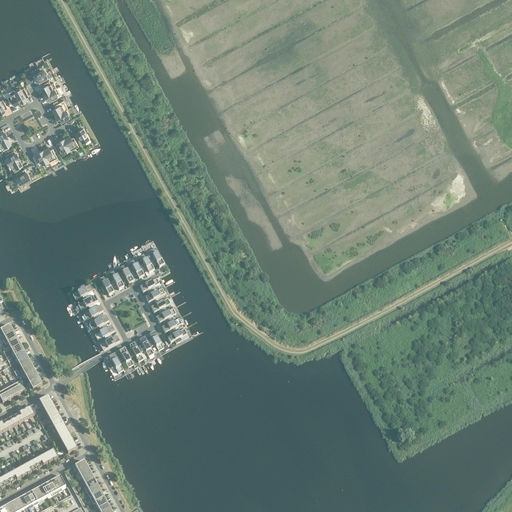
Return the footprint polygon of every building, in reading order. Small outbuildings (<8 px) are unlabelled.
[(42,65),(32,71),(37,80),(37,81),(39,83),(47,78),(52,76),(49,71),(47,72),(44,67),(43,68),(42,65)] [(50,83),(49,80),(42,84),(44,86),(41,88),(44,93),(44,94),(56,87),(53,82),(50,83)] [(28,96),(23,87),(21,89),(20,88),(20,89),(20,88),(15,90),(14,90),(20,101),(26,98),(25,98),(28,96)] [(59,92),(56,87),(44,94),(47,99),(49,102),(58,97),(56,94),(59,92)] [(15,90),(14,89),(8,92),(10,95),(7,96),(10,103),(13,101),(14,104),(20,101),(14,90),(15,90)] [(63,100),(54,105),(55,108),(53,109),(56,114),(56,115),(66,109),(68,108),(63,100)] [(69,114),(66,109),(56,115),(59,120),(60,123),(69,118),(68,115),(69,114)] [(85,131),(83,128),(77,131),(74,133),(79,142),(82,140),(83,140),(84,141),(89,138),(86,133),(85,133),(84,132),(85,131)] [(70,138),(69,136),(64,139),(64,138),(63,138),(70,150),(75,147),(74,145),(77,143),(73,137),(70,138)] [(7,137),(0,140),(0,147),(1,147),(3,150),(9,146),(7,144),(10,142),(7,137)] [(55,143),(56,144),(54,145),(57,151),(59,150),(60,152),(63,150),(63,151),(65,153),(70,150),(63,138),(58,141),(58,142),(55,143)] [(43,150),(42,150),(49,162),(50,165),(59,160),(52,148),(49,150),(48,147),(43,150)] [(15,152),(14,149),(5,154),(6,157),(6,158),(4,159),(7,164),(19,158),(16,152),(15,152)] [(34,155),(32,156),(36,163),(38,162),(39,163),(42,162),(44,165),(49,162),(42,150),(37,153),(34,155)] [(19,158),(7,164),(10,169),(12,168),(14,171),(20,167),(19,165),(21,163),(18,158),(19,158)] [(26,171),(24,168),(15,173),(17,176),(17,177),(15,178),(19,184),(24,181),(24,180),(25,179),(26,179),(29,177),(26,171)] [(157,265),(159,269),(164,266),(155,249),(150,252),(153,259),(150,261),(154,266),(157,265)] [(143,264),(139,267),(142,272),(143,271),(144,272),(147,270),(149,274),(154,271),(145,255),(140,258),(143,264)] [(133,270),(129,273),(132,278),(136,276),(139,280),(144,277),(142,272),(139,267),(135,260),(130,263),(133,270)] [(125,266),(119,269),(129,285),(134,282),(132,278),(129,273),(125,266)] [(116,287),(118,291),(124,288),(115,271),(109,274),(113,281),(110,283),(113,288),(116,287)] [(106,292),(108,296),(114,294),(105,277),(99,280),(103,287),(100,288),(103,294),(106,292)] [(151,282),(140,289),(142,294),(147,292),(149,296),(155,293),(152,288),(159,285),(156,279),(151,282)] [(79,292),(72,296),(75,301),(92,292),(89,287),(85,289),(83,286),(78,289),(79,292)] [(149,296),(145,299),(148,304),(165,295),(162,289),(157,292),(155,293),(149,296)] [(85,302),(78,306),(81,311),(98,302),(95,297),(91,299),(89,296),(83,299),(85,302)] [(151,309),(153,314),(158,312),(159,315),(165,312),(163,309),(170,305),(167,300),(151,309)] [(100,307),(83,316),(86,322),(91,319),(93,318),(94,320),(100,317),(99,315),(103,312),(100,307)] [(156,319),(159,324),(163,322),(165,325),(171,322),(169,319),(176,315),(173,310),(156,319)] [(94,324),(89,326),(92,332),(109,323),(106,317),(102,319),(100,316),(100,317),(94,320),(96,323),(94,324)] [(174,322),(162,329),(165,334),(169,332),(171,337),(175,335),(174,333),(176,332),(174,329),(181,325),(178,320),(174,322)] [(13,333),(10,326),(0,331),(0,336),(2,339),(13,333)] [(101,333),(94,336),(97,342),(102,339),(104,338),(105,340),(110,337),(109,335),(114,333),(111,327),(107,329),(106,327),(100,330),(101,333)] [(171,337),(167,339),(170,344),(174,342),(176,345),(182,342),(188,338),(184,330),(179,332),(175,335),(171,337)] [(17,339),(13,333),(2,339),(5,346),(7,345),(17,339)] [(155,333),(149,336),(151,340),(148,341),(152,347),(155,346),(158,352),(164,349),(155,333)] [(105,344),(100,346),(103,352),(120,343),(117,337),(113,340),(111,337),(110,337),(105,340),(107,343),(105,344)] [(144,338),(139,341),(141,345),(138,347),(142,353),(143,352),(145,351),(148,358),(154,355),(150,348),(147,342),(144,338)] [(20,346),(17,339),(7,345),(11,351),(20,346)] [(134,344),(129,347),(131,351),(128,352),(132,358),(134,357),(138,363),(144,360),(143,360),(137,348),(134,344)] [(24,353),(20,346),(11,351),(15,358),(24,353)] [(138,347),(137,348),(143,360),(146,358),(143,352),(142,353),(138,347)] [(119,352),(128,369),(133,366),(124,349),(119,352)] [(28,359),(24,353),(15,358),(18,364),(28,359)] [(114,355),(109,358),(111,362),(108,363),(111,369),(114,368),(118,374),(123,371),(118,362),(117,360),(114,355)] [(31,366),(28,359),(18,364),(22,371),(31,366)] [(35,372),(31,366),(22,371),(20,372),(23,379),(25,378),(35,372)] [(39,379),(35,372),(25,378),(29,384),(39,379)] [(42,386),(39,379),(29,384),(27,385),(30,392),(42,386)] [(18,384),(13,387),(18,396),(23,393),(22,390),(21,389),(20,387),(18,384)] [(18,396),(13,387),(8,389),(13,398),(18,396)] [(13,398),(8,389),(3,392),(8,401),(13,398)] [(51,402),(48,397),(39,402),(42,408),(51,402)] [(54,408),(51,402),(42,408),(45,413),(54,408)] [(57,413),(54,408),(45,413),(47,418),(57,413)] [(34,416),(30,409),(28,410),(28,409),(24,411),(29,419),(34,416)] [(29,419),(24,411),(24,412),(23,413),(23,412),(19,414),(24,422),(29,419)] [(60,418),(57,413),(47,418),(50,423),(60,418)] [(24,422),(19,414),(19,415),(18,415),(14,417),(18,425),(24,422)] [(18,425),(14,417),(14,418),(13,418),(12,418),(9,420),(13,428),(18,425)] [(63,423),(60,418),(50,423),(53,429),(63,423)] [(13,428),(9,420),(8,420),(9,420),(7,421),(3,423),(8,431),(13,428)] [(66,429),(63,423),(53,429),(56,434),(66,429)] [(69,434),(66,429),(56,434),(59,439),(69,434)] [(71,439),(69,434),(59,439),(62,444),(71,439)] [(74,444),(71,439),(62,444),(65,450),(74,444)] [(77,450),(74,444),(65,450),(68,455),(77,450)] [(58,459),(53,451),(48,454),(52,462),(53,461),(54,461),(58,459)] [(52,462),(48,454),(43,457),(47,465),(47,464),(48,464),(52,462)] [(47,465),(43,457),(37,460),(42,468),(42,467),(43,467),(47,465)] [(42,468),(37,460),(32,463),(36,471),(37,471),(36,470),(38,470),(42,468)] [(87,468),(84,462),(73,468),(76,475),(78,473),(87,468)] [(36,471),(32,463),(27,466),(31,474),(31,473),(32,472),(33,473),(36,471)] [(31,474),(27,466),(21,469),(26,477),(26,476),(27,475),(27,476),(31,474)] [(91,474),(87,468),(78,473),(82,480),(91,474)] [(26,477),(21,469),(16,471),(21,480),(21,479),(20,479),(22,478),(22,479),(26,477)] [(21,480),(16,471),(11,474),(15,482),(16,482),(15,482),(17,481),(17,482),(21,480)] [(15,482),(11,474),(6,477),(10,485),(11,484),(12,484),(15,482)] [(94,481),(91,474),(82,480),(85,486),(94,481)] [(10,485),(6,477),(0,480),(5,488),(6,487),(10,485)] [(66,487),(60,477),(55,480),(61,490),(66,487)] [(62,492),(61,490),(55,480),(50,482),(57,495),(62,492)] [(97,487),(94,481),(85,486),(88,492),(97,487)] [(57,495),(50,482),(46,485),(51,495),(52,497),(57,495)] [(51,495),(46,485),(41,488),(46,498),(51,495)] [(101,493),(97,487),(88,492),(86,493),(89,499),(101,493)] [(46,498),(41,488),(36,490),(42,500),(46,498)] [(42,500),(36,490),(32,493),(37,503),(42,500)] [(38,505),(37,503),(32,493),(27,495),(32,505),(33,508),(38,505)] [(104,499),(101,493),(89,499),(93,505),(95,504),(104,499)] [(32,505),(27,495),(22,498),(27,508),(32,505)] [(27,508),(22,498),(17,501),(23,511),(27,508)] [(107,505),(104,499),(95,504),(98,510),(107,505)] [(20,511),(23,511),(17,501),(12,503),(17,511),(20,511)] [(17,511),(12,503),(8,506),(11,511),(17,511)]
